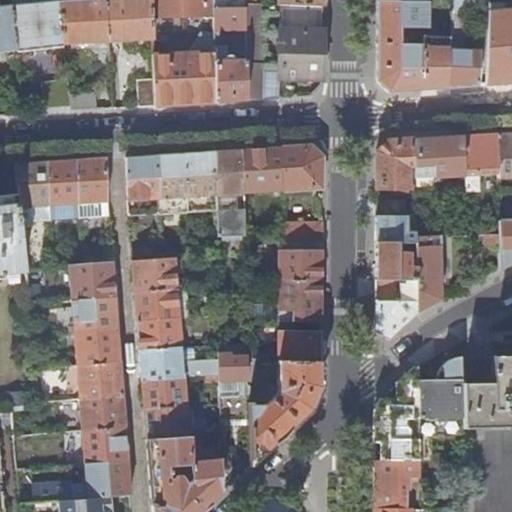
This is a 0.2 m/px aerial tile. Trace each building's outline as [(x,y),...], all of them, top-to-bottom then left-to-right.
[(8,0),(0,0),(0,52),(15,51),(10,6),(8,0)] [(64,46),(107,44),(104,0),(98,0),(60,3),(64,46)] [(104,0),(107,44),(152,41),(153,40),(152,17),(151,0),(104,0)] [(184,105),(215,103),(214,47),(214,31),(214,8),(213,0),(151,0),(152,17),(192,17),(193,54),(152,55),(153,80),(154,107),(184,105)] [(468,87),(479,86),(480,42),(473,42),(472,51),(462,50),(464,13),(473,13),(474,0),(452,0),(453,4),(451,41),(449,89),(468,87)] [(426,2),(377,1),(377,33),(377,82),(388,92),(449,89),(451,41),(422,38),(422,44),(407,44),(407,39),(405,39),(402,39),(402,43),(394,43),(394,39),(398,35),(399,27),(405,27),(427,28),(428,2),(426,2)] [(15,51),(64,46),(60,3),(10,6),(15,51)] [(246,31),(260,31),(260,5),(254,5),(246,5),(246,8),(246,31)] [(301,80),(322,80),(321,75),(322,8),(279,6),(278,67),(278,79),(301,80)] [(503,85),(511,84),(511,7),(488,9),(484,86),(503,85)] [(214,31),(246,31),(246,8),(214,8),(214,31)] [(246,61),(245,101),(262,100),(262,67),(262,31),(260,31),(246,31),(246,61)] [(232,102),(245,101),(246,61),(240,61),(239,59),(237,57),(230,57),(230,53),(225,53),(224,47),(214,47),(215,103),(232,102)] [(262,67),(262,100),(278,99),(278,79),(278,67),(262,67)] [(42,109),(69,107),(68,97),(66,80),(40,82),(42,109)] [(138,108),(154,107),(153,80),(136,80),(138,108)] [(95,95),(68,97),(69,107),(69,112),(95,111),(95,95)] [(511,133),(496,135),(497,174),(497,179),(511,178),(511,133)] [(497,174),(496,135),(483,136),(463,137),(464,176),(465,193),(477,192),(476,176),(497,174)] [(464,176),(463,137),(439,139),(412,141),(413,166),(413,178),(464,176)] [(413,166),(412,141),(386,142),(375,152),(375,175),(375,189),(395,189),(407,188),(409,188),(410,166),(413,166)] [(309,147),(281,148),(282,191),(321,189),(321,157),(309,147)] [(263,149),(242,151),(243,194),(282,191),(281,148),(263,149)] [(231,151),(213,152),(215,196),(215,210),(216,236),(244,235),(243,194),(242,151),(231,151)] [(202,153),(184,154),(185,197),(215,196),(213,152),(202,153)] [(173,155),(155,156),(157,199),(185,197),(184,154),(173,155)] [(142,157),(125,158),(127,201),(157,199),(155,156),(142,157)] [(107,202),(105,159),(93,160),(75,161),(76,204),(107,202)] [(76,204),(75,161),(62,162),(46,163),(48,206),(76,204)] [(48,206),(46,163),(32,164),(14,165),(17,195),(18,208),(48,206)] [(0,273),(25,271),(21,227),(18,208),(17,195),(0,196),(0,273)] [(215,196),(185,197),(185,212),(215,210),(215,196)] [(185,197),(157,199),(157,214),(185,212),(185,197)] [(157,199),(127,201),(128,216),(157,214),(157,199)] [(406,200),(375,201),(375,216),(406,216),(406,200)] [(108,216),(107,202),(76,204),(77,218),(108,216)] [(77,218),(76,204),(48,206),(50,220),(77,218)] [(50,220),(48,206),(18,208),(21,227),(30,227),(30,222),(50,220)] [(415,240),(415,239),(415,234),(406,234),(406,216),(375,216),(375,228),(375,243),(397,242),(415,242),(415,240)] [(511,263),(511,220),(498,221),(498,234),(499,247),(499,270),(511,263)] [(321,223),(282,225),(282,240),(321,240),(321,223)] [(484,248),(499,247),(498,234),(483,235),(484,248)] [(417,313),(440,300),(440,251),(446,251),(449,248),(450,237),(415,239),(415,240),(415,242),(416,262),(416,270),(416,280),(417,313)] [(282,240),(278,240),(278,250),(321,250),(321,240),(282,240)] [(375,262),(375,282),(405,281),(405,280),(416,280),(416,270),(416,262),(411,262),(410,254),(397,254),(397,242),(375,243),(375,262)] [(278,250),(277,281),(320,280),(321,260),(321,250),(278,250)] [(159,260),(131,262),(132,279),(133,293),(176,290),(173,259),(159,260)] [(112,279),(111,264),(82,266),(68,267),(71,300),(113,296),(112,279)] [(320,280),(277,281),(277,304),(245,304),(245,320),(320,321),(320,300),(320,280)] [(389,338),(417,313),(416,280),(405,280),(405,281),(375,282),(375,306),(374,332),(389,338)] [(178,319),(188,318),(186,289),(176,290),(178,319)] [(176,290),(133,293),(134,306),(135,321),(178,319),(176,290)] [(114,311),(113,296),(71,300),(73,333),(116,330),(114,311)] [(190,348),(188,318),(178,319),(181,348),(190,348)] [(181,348),(178,319),(135,321),(137,335),(138,351),(181,348)] [(117,347),(116,330),(73,333),(76,366),(118,362),(117,347)] [(276,361),(320,361),(320,346),(320,331),(276,331),(276,361)] [(218,421),(248,420),(246,361),(246,351),(246,344),(216,346),(216,361),(216,375),(217,382),(235,381),(236,395),(217,396),(217,405),(218,421)] [(192,348),(190,348),(181,348),(138,351),(139,364),(140,380),(183,377),(216,375),(216,361),(193,362),(192,348)] [(255,361),(261,361),(261,351),(246,351),(246,361),(255,361)] [(460,382),(460,355),(455,356),(451,358),(447,361),(444,364),(441,366),(440,368),(437,373),(436,376),(436,381),(416,382),(417,420),(417,432),(417,435),(417,440),(417,441),(424,441),(428,436),(461,436),(461,429),(460,382)] [(511,355),(490,355),(490,382),(460,382),(461,429),(508,429),(507,402),(511,402),(511,355)] [(248,420),(249,466),(309,411),(319,389),(320,361),(276,361),(275,393),(264,404),(257,404),(255,361),(246,361),(248,420)] [(120,380),(118,362),(76,366),(78,399),(121,395),(120,380)] [(416,382),(416,367),(402,380),(397,385),(396,401),(379,401),(373,413),(373,419),(390,419),(390,427),(404,427),(404,420),(417,420),(416,382)] [(142,409),(185,407),(183,377),(140,380),(141,395),(142,409)] [(235,381),(217,382),(217,396),(236,395),(235,381)] [(80,431),(123,428),(122,410),(121,395),(78,399),(80,431)] [(144,424),(145,439),(187,437),(185,407),(142,409),(144,424)] [(417,461),(417,441),(417,440),(408,440),(408,432),(404,427),(390,427),(390,419),(373,419),(373,429),(373,441),(381,441),(381,460),(417,461)] [(417,432),(417,420),(404,420),(404,427),(408,432),(417,432)] [(83,464),(126,460),(124,437),(123,428),(80,431),(83,464)] [(408,440),(417,440),(417,435),(417,432),(408,432),(408,440)] [(191,462),(189,436),(187,437),(145,439),(150,511),(198,511),(219,494),(218,459),(191,462)] [(109,498),(129,497),(127,475),(126,460),(83,464),(85,485),(71,486),(71,482),(30,485),(31,502),(55,501),(109,498)] [(418,478),(417,461),(381,460),(373,460),(373,478),(373,509),(404,509),(404,491),(408,491),(408,478),(418,478)] [(408,510),(418,510),(418,491),(408,491),(404,491),(404,509),(408,509),(408,510)] [(110,511),(109,498),(55,501),(55,511),(110,511)]
